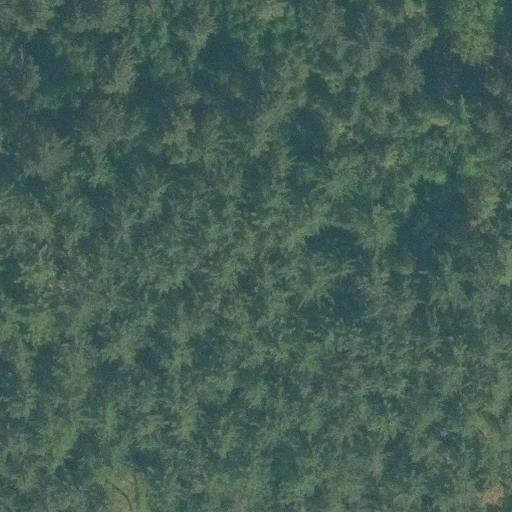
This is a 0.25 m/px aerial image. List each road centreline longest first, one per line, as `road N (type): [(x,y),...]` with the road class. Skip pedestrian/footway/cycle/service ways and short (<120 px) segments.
road 1 (track): [(476,40),(0,145)]
road 2 (track): [(476,40),(492,78),(511,198)]
